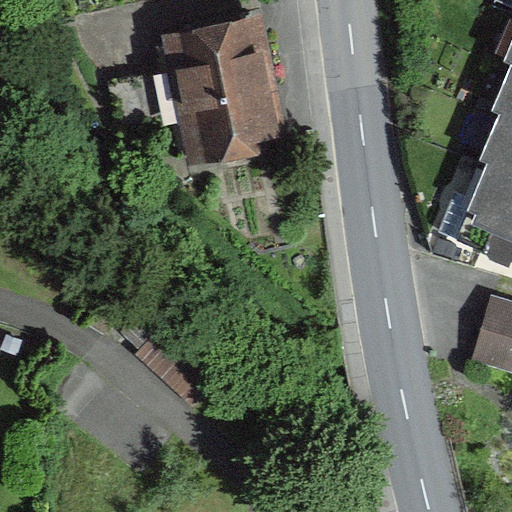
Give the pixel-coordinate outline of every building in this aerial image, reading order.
[(271,17),(166,34),(187,162),(293,144),(271,17)] [(511,121),(497,159),(506,163),(511,165),(511,121)] [(511,165),(506,163),(485,215),(511,226),(511,165)] [(511,301),(484,293),(470,371),(511,383),(511,301)] [(145,362),(195,402),(224,367),(174,326),(145,362)]
